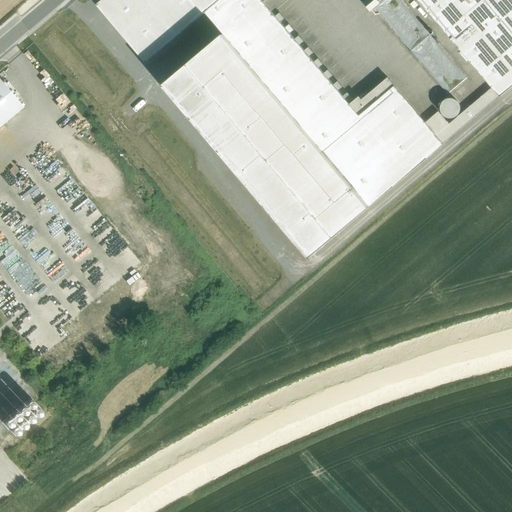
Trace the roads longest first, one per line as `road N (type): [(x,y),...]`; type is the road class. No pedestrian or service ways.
road 1 (track): [(511,109),(29,511)]
road 2 (secondary): [(129,511),(336,403),(511,346)]
